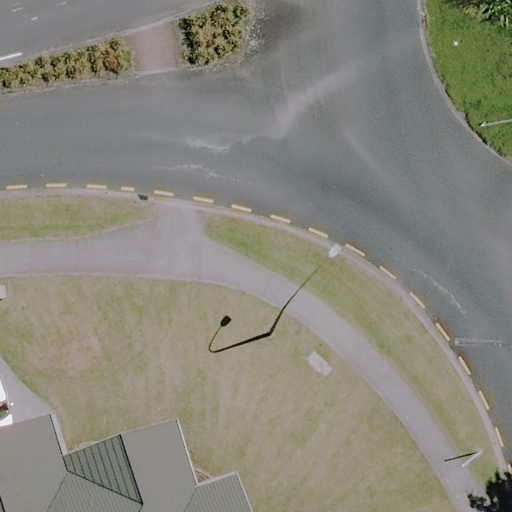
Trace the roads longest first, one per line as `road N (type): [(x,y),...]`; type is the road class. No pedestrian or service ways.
road 1 (tertiary): [(0,62),(296,0)]
road 2 (tertiary): [(480,249),(400,183),(349,93),(335,0)]
